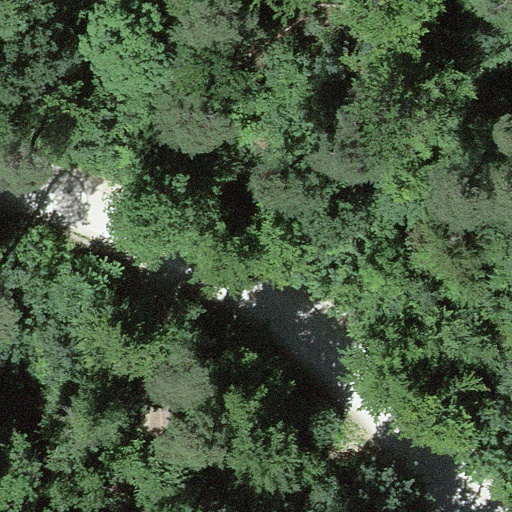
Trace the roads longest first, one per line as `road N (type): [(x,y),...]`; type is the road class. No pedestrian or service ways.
road 1 (track): [(0,132),(292,306),(477,511)]
road 2 (track): [(134,511),(160,230)]
